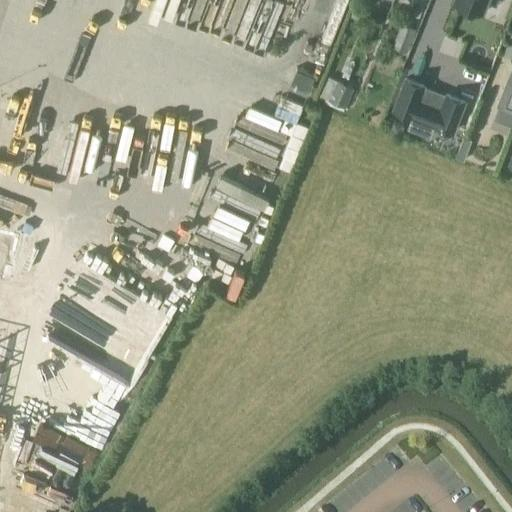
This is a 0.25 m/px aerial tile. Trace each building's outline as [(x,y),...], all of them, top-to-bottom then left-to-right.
[(456,0),(482,10),(486,0),(456,0)] [(392,45),(406,51),(415,28),(400,22),(392,45)] [(270,39),(262,60),(298,74),(306,53),(270,39)] [(511,67),(498,103),(511,108),(511,67)] [(353,86),(337,79),(327,75),(319,95),(344,106),(353,86)] [(424,84),(405,77),(393,107),(453,130),(465,100),(446,93),(440,108),(418,99),(424,84)] [(243,92),(234,110),(266,125),(275,107),(243,92)] [(227,157),(265,157),(265,127),(227,127),(227,157)] [(176,195),(169,191),(163,203),(214,228),(225,204),(182,183),(176,195)] [(164,209),(155,227),(204,251),(207,243),(191,235),(196,225),(164,209)] [(140,262),(134,273),(153,284),(159,273),(140,262)] [(56,289),(81,294),(87,272),(74,269),(75,267),(62,264),(56,289)] [(45,286),(54,288),(57,270),(48,268),(45,286)]
